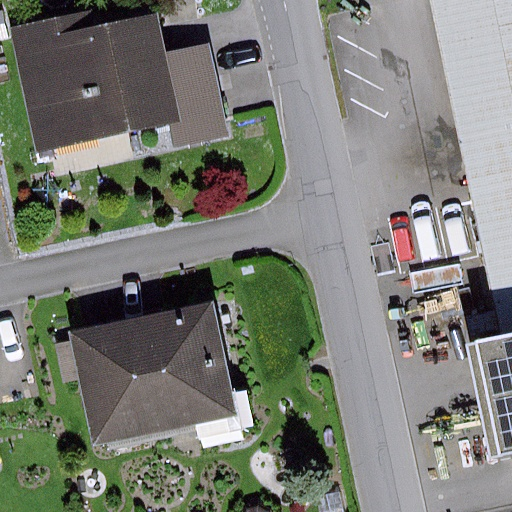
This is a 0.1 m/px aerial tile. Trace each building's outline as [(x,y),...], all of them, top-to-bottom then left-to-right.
[(511,0),(437,0),(505,345),(486,349),(507,454),(511,453),(511,0)] [(5,12),(0,12),(0,41),(11,39),(5,12)] [(96,14),(18,29),(42,150),(186,122),(172,53),(164,14),(99,27),(96,14)] [(216,43),(172,53),(186,122),(192,149),(236,140),(216,43)] [(221,312),(82,344),(107,452),(246,420),(221,312)]
